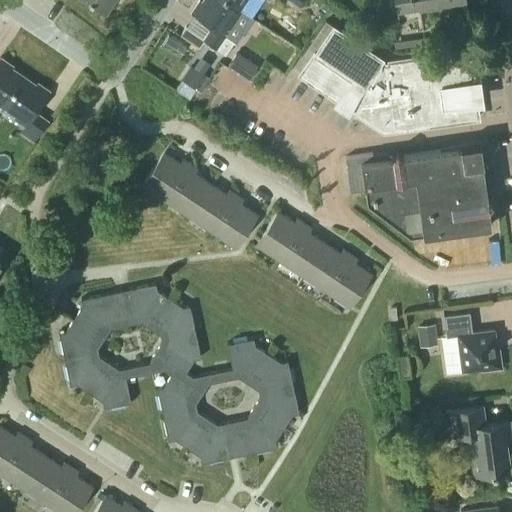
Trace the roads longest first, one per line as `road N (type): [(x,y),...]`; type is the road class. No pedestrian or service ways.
road 1 (residential): [(511,269),(455,278),(421,273),(190,132),(139,126),(114,75)]
road 2 (residential): [(0,378),(41,313),(31,216),(43,181),(114,75)]
road 3 (residential): [(231,511),(155,506),(0,403)]
road 4 (residential): [(114,75),(2,0)]
